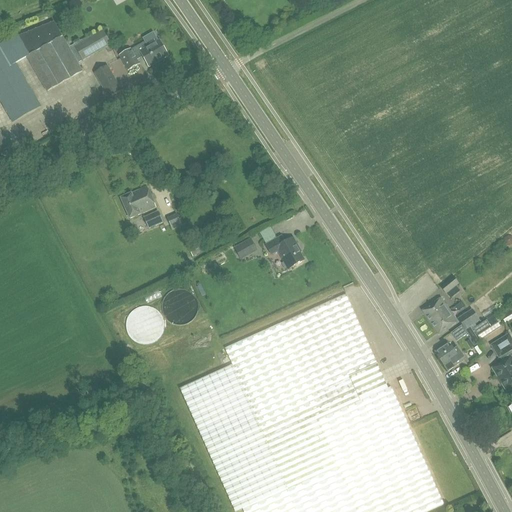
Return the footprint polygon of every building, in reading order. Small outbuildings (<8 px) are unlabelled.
[(0,45),(0,101),(12,123),(37,109),(36,109),(40,107),(35,98),(36,98),(17,64),(26,58),(46,92),(83,71),(78,64),(70,49),(63,37),(62,37),(54,22),(19,36),(0,45)] [(74,46),(83,61),(111,45),(103,30),(74,46)] [(119,56),(128,71),(139,64),(137,60),(142,56),(149,67),(168,56),(159,40),(148,47),(145,42),(131,50),(131,49),(119,56)] [(74,46),(70,49),(78,64),(83,61),(74,46)] [(94,73),(108,99),(122,91),(107,65),(94,73)] [(121,198),(130,219),(156,207),(147,186),(121,198)] [(144,217),(149,229),(163,223),(158,211),(144,217)] [(177,215),(167,220),(172,230),(182,226),(177,215)] [(236,221),(232,215),(228,217),(233,225),(236,224),(235,222),(236,221)] [(270,228),(260,234),(271,254),(278,250),(288,269),(304,260),(297,248),(298,247),(293,238),(285,242),(282,236),(276,239),(270,228)] [(503,242),(505,245),(508,246),(511,244),(511,235),(511,236),(507,235),(504,237),(503,242)] [(234,248),(240,261),(257,251),(251,239),(234,248)] [(198,244),(189,249),(193,256),(202,252),(198,244)] [(440,288),(446,294),(459,284),(454,277),(440,288)] [(481,289),(487,299),(494,295),(488,284),(481,289)] [(232,365),(288,489),(243,509),(243,511),(425,511),(443,504),(391,387),(387,388),(346,295),(225,348),(232,365)] [(423,311),(431,323),(449,310),(441,299),(423,311)] [(461,301),(454,306),(458,312),(465,307),(461,301)] [(505,323),(511,318),(511,308),(501,316),(505,323)] [(472,309),(457,319),(461,325),(470,319),(474,325),(480,321),(472,309)] [(449,310),(431,323),(439,334),(456,322),(449,310)] [(470,319),(461,325),(465,331),(468,329),(470,328),(474,325),(470,319)] [(473,330),(477,336),(480,340),(484,338),(481,334),(491,328),(486,321),(473,330)] [(468,329),(465,331),(471,339),(476,336),(470,328),(468,329)] [(492,346),(499,358),(500,357),(503,363),(493,369),(498,377),(499,377),(503,383),(502,383),(507,391),(511,388),(511,360),(511,358),(508,360),(504,354),(511,349),(511,340),(509,335),(492,346)] [(435,352),(447,369),(464,358),(455,346),(452,348),(450,344),(449,345),(447,343),(435,352)] [(235,511),(242,509),(243,509),(288,489),(232,365),(180,389),(234,511),(235,511)]
